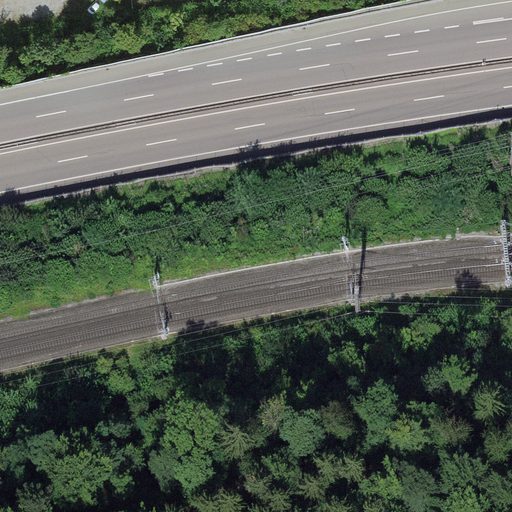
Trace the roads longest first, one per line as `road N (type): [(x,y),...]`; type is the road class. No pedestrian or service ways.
road 1 (motorway): [(0,173),(511,86)]
road 2 (motorway): [(511,37),(0,123)]
road 3 (track): [(511,439),(480,437),(376,472),(240,485),(194,511)]
